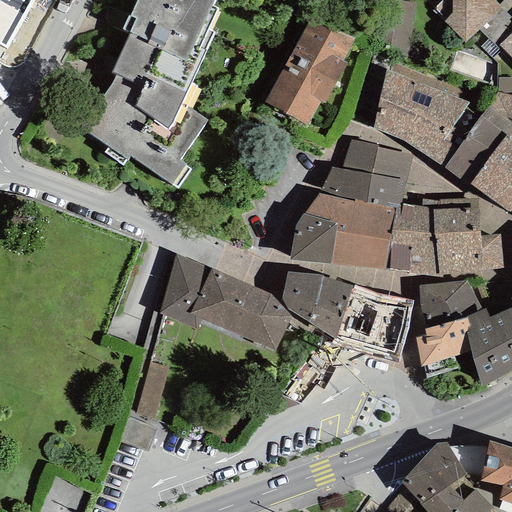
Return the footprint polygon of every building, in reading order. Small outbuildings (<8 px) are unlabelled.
[(0,0),(0,45),(6,49),(33,0),(0,0)] [(211,6),(213,0),(137,0),(129,16),(127,16),(121,29),(129,33),(148,41),(147,44),(198,67),(214,33),(207,30),(217,9),(211,6)] [(414,4),(387,0),(380,47),(406,51),(414,4)] [(442,0),(434,9),(446,21),(444,23),(465,44),(479,30),(501,8),(492,0),(442,0)] [(510,17),(501,8),(479,30),(496,47),(498,45),(511,31),(511,23),(508,20),(510,17)] [(310,17),(267,96),(304,117),(348,37),(310,17)] [(511,31),(498,45),(511,58),(511,31)] [(181,103),(198,67),(147,44),(148,41),(129,33),(111,72),(115,75),(111,85),(102,96),(99,93),(77,128),(107,147),(104,152),(122,166),(125,160),(127,161),(129,156),(177,188),(191,170),(184,166),(185,164),(179,160),(207,120),(181,103)] [(463,91),(393,63),(390,71),(385,69),(372,128),(404,141),(440,165),(458,133),(452,127),(469,104),(459,99),(463,91)] [(511,96),(496,93),(488,106),(504,118),(507,116),(511,118),(511,96)] [(511,123),(504,118),(488,106),(473,125),(444,168),(469,185),(506,135),(509,137),(511,133),(511,123)] [(511,138),(509,137),(506,135),(469,185),(507,211),(508,210),(511,204),(511,138)] [(331,167),(318,194),(394,208),(402,209),(402,204),(412,155),(350,139),(342,171),(331,167)] [(318,194),(303,213),(337,223),(331,264),(388,268),(394,208),(318,194)] [(477,199),(434,201),(420,199),(422,206),(402,204),(402,209),(394,208),(388,268),(438,275),(503,268),(499,234),(480,236),(477,199)] [(337,223),(303,213),(293,227),(288,260),(331,264),(337,223)] [(274,350),(290,316),(271,295),(175,255),(158,314),(196,329),(200,319),(274,350)] [(322,276),(286,272),(281,300),(288,309),(308,323),(322,276)] [(354,286),(322,276),(308,323),(335,339),(354,286)] [(466,281),(418,286),(418,308),(424,328),(466,317),(482,310),(466,281)] [(381,296),(354,286),(335,339),(398,357),(413,301),(381,296)] [(466,333),(473,359),(511,339),(511,307),(489,317),(485,309),(482,310),(466,317),(469,332),(466,333)] [(469,332),(466,317),(424,328),(426,335),(415,338),(420,368),(423,366),(426,378),(474,363),(473,359),(466,333),(469,332)] [(511,339),(473,359),(474,363),(481,387),(511,370),(511,339)] [(511,448),(488,441),(487,448),(481,475),(480,481),(502,486),(499,499),(511,504),(511,448)] [(446,442),(436,443),(401,483),(420,505),(463,477),(467,474),(449,447),(446,442)] [(468,446),(449,447),(467,474),(481,475),(487,448),(468,446)] [(495,511),(463,477),(420,505),(426,511),(495,511)]
